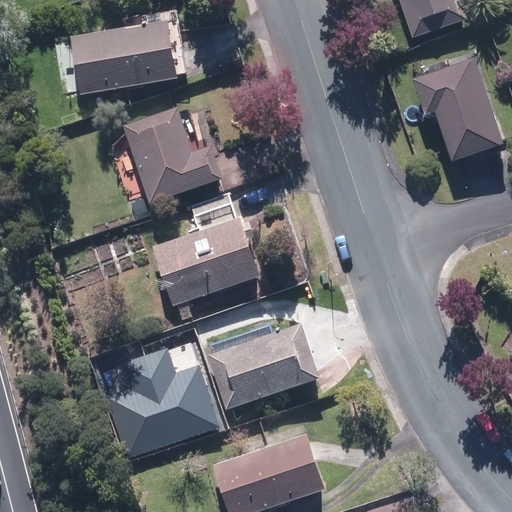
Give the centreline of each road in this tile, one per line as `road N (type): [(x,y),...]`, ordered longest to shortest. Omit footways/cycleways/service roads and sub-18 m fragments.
road 1 (residential): [(511,498),(458,436),(406,335),(382,253)]
road 2 (residential): [(382,253),(297,0)]
road 3 (residential): [(382,253),(511,210)]
